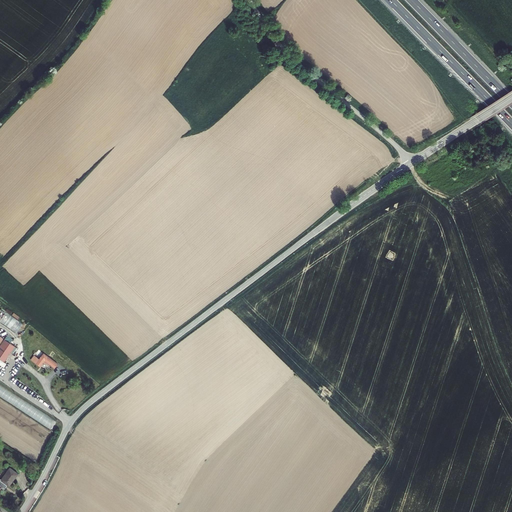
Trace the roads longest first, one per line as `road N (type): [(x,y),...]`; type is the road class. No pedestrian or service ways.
road 1 (tertiary): [(21,511),(76,414),(413,161)]
road 2 (unclassified): [(250,0),(285,53),(413,161)]
road 3 (motorway): [(390,0),(511,124)]
road 4 (motorway): [(511,103),(410,0)]
